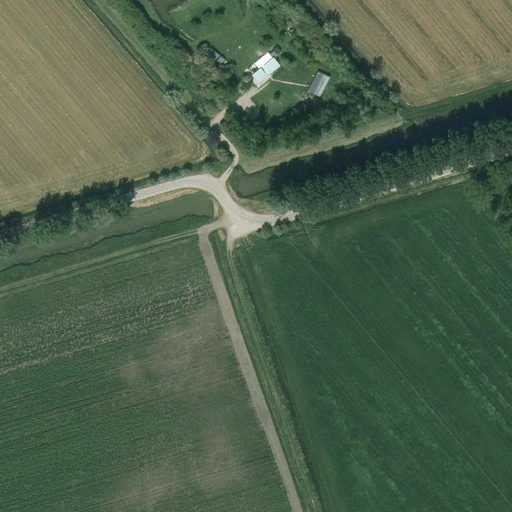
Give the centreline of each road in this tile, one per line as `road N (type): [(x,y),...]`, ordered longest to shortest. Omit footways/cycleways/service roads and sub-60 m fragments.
road 1 (unclassified): [(0,238),(201,182),(215,186),(241,222),(258,228),(511,154)]
road 2 (track): [(315,511),(229,258),(241,222)]
